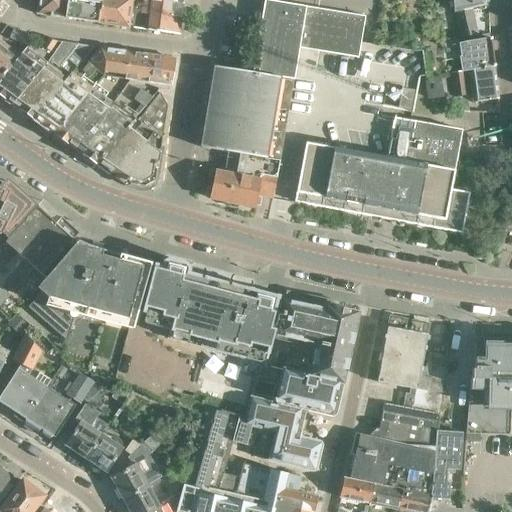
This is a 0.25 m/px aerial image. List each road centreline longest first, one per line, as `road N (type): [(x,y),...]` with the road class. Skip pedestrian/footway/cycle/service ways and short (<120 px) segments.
road 1 (residential): [(376,270),(326,511)]
road 2 (primary): [(164,219),(376,270)]
road 3 (residential): [(20,0),(16,23),(202,49)]
road 4 (primary): [(0,136),(65,181),(164,219)]
road 5 (residential): [(164,219),(202,49)]
road 6 (primary): [(376,270),(511,294)]
road 7 (residential): [(102,511),(98,497),(0,434)]
